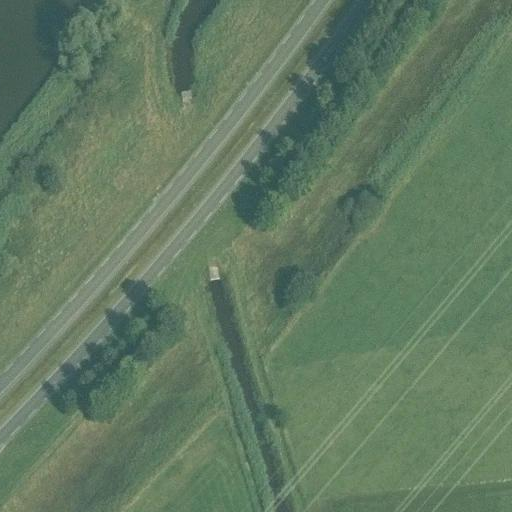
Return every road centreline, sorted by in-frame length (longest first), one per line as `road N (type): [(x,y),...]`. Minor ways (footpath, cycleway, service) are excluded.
road 1 (primary): [(0,440),(206,211),(368,0)]
road 2 (primary): [(324,0),(176,191),(0,387)]
